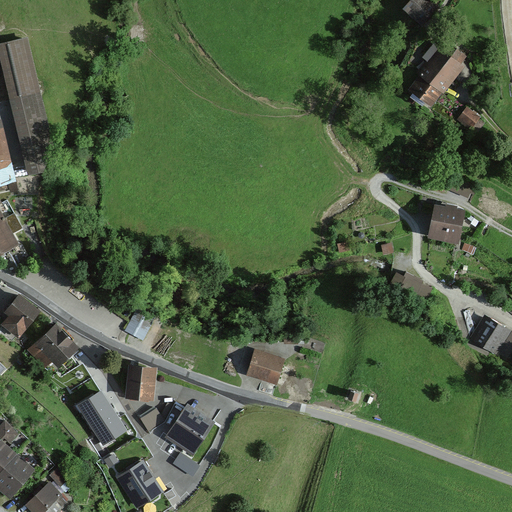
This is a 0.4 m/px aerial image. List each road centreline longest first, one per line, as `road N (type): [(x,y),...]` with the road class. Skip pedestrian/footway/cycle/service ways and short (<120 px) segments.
road 1 (unclassified): [(0,278),(90,333),(242,396),(390,434),(511,480)]
road 2 (residential): [(511,326),(423,273),(413,224),(376,189),(378,179),(393,178),(458,201),(511,234)]
